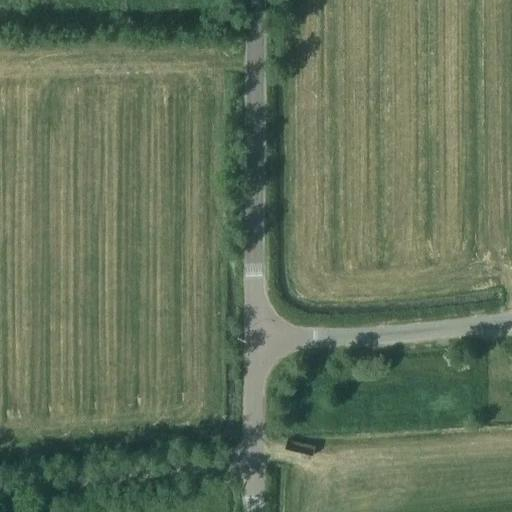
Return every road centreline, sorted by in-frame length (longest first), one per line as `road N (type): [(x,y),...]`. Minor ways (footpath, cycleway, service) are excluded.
road 1 (tertiary): [(254,340),(255,0)]
road 2 (unclassified): [(254,340),(511,323)]
road 3 (unclassified): [(0,486),(253,457)]
